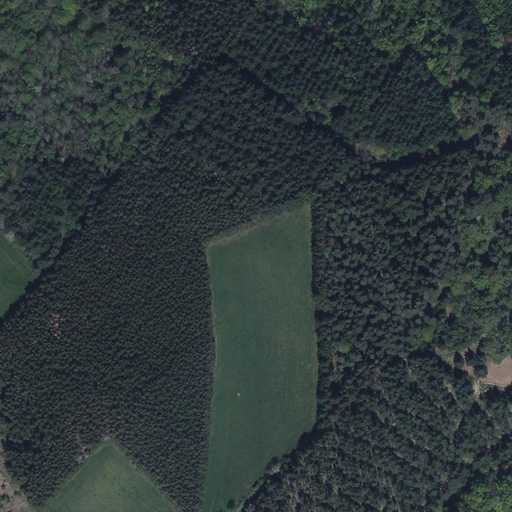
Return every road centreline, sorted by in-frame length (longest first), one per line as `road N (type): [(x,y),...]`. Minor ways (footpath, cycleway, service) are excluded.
road 1 (track): [(511,327),(415,360),(358,392),(236,511)]
road 2 (track): [(511,34),(488,112),(495,143),(511,143)]
